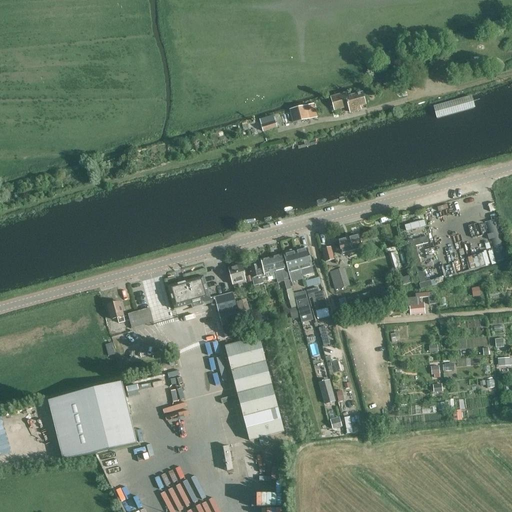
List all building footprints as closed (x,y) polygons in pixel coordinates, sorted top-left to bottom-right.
[(362,93),(347,98),(346,92),(330,96),(334,110),(348,106),(350,112),(360,109),(359,107),(366,105),(362,93)] [(317,117),(315,111),(313,104),(289,110),(293,123),(317,117)] [(260,119),(263,131),(276,127),(273,116),(260,119)] [(495,220),(485,223),(496,262),(506,259),(495,220)] [(342,254),(362,249),(358,234),(339,240),(342,254)] [(420,283),(426,282),(416,246),(428,243),(427,237),(414,240),(413,235),(406,237),(407,241),(405,242),(407,249),(410,248),(420,283)] [(329,261),(334,259),(330,247),(322,249),(326,261),(324,262),(326,267),(331,266),(329,261)] [(307,248),(296,251),(301,269),(312,266),(307,248)] [(301,269),(296,251),(284,255),(291,280),(303,277),(301,269)] [(285,269),(281,254),(261,259),(262,264),(250,267),(252,277),(255,285),(264,283),(263,277),(267,276),(267,274),(275,272),(276,275),(281,274),(280,271),(285,269)] [(237,281),(246,279),(242,265),(229,268),(234,283),(235,282),(235,284),(238,283),(237,281)] [(335,289),(351,285),(346,269),(343,270),(330,273),(335,289)] [(287,270),(282,271),(291,309),(297,307),(298,311),(309,308),(304,291),(293,294),(287,270)] [(204,276),(168,286),(174,309),(192,304),(193,308),(215,301),(220,320),(222,327),(225,339),(242,334),(239,323),(235,309),(237,308),(233,292),(210,298),(204,276)] [(308,286),(322,283),(320,276),(307,280),(308,286)] [(408,276),(401,278),(403,285),(410,283),(408,276)] [(323,291),(319,292),(318,288),(307,291),(309,299),(313,298),(316,311),(313,312),(315,317),(320,316),(319,310),(327,308),(323,291)] [(343,305),(377,296),(375,290),(341,299),(343,305)] [(411,312),(427,311),(426,299),(410,300),(411,312)] [(118,317),(118,320),(119,323),(126,321),(120,302),(108,305),(111,319),(118,317)] [(153,322),(153,320),(150,308),(128,314),(132,328),(153,322)] [(249,441),(284,432),(260,335),(225,344),(249,441)] [(478,347),(479,338),(460,338),(460,347),(478,347)] [(511,356),(498,357),(498,366),(511,365),(511,356)] [(443,363),(444,370),(455,370),(455,362),(443,363)] [(48,399),(63,458),(137,442),(122,380),(48,399)] [(335,401),(330,386),(322,389),(326,404),(335,401)] [(463,409),(454,410),(454,419),(463,419),(463,409)]
